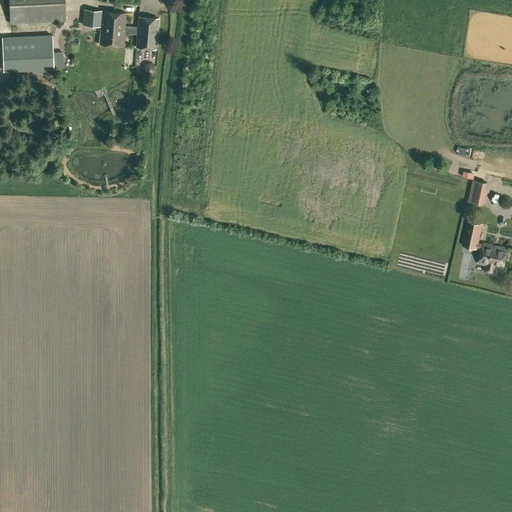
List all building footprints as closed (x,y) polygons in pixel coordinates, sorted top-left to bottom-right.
[(8,0),(10,23),(66,20),(63,0),(8,0)] [(136,46),(156,48),(159,18),(139,17),(138,28),(125,26),(126,13),(84,9),(83,24),(101,26),(99,43),(123,45),(124,35),(129,35),(129,33),(137,34),(136,46)] [(2,37),(3,64),(53,62),(52,35),(2,37)] [(53,67),(64,69),(65,58),(54,57),(53,67)] [(147,77),(151,77),(151,74),(152,73),(153,73),(154,71),(155,70),(155,69),(155,68),(155,66),(154,65),(153,64),(151,63),(149,62),(148,62),(147,63),(145,64),(144,64),(144,66),(143,67),(144,70),(144,71),(145,72),(147,73),(147,77)] [(17,150),(22,163),(34,159),(29,145),(17,150)] [(482,204),(487,182),(475,179),(470,201),(482,204)] [(483,249),(484,243),(479,242),(483,223),(468,220),(463,245),(477,248),(477,247),(483,249)] [(484,243),(483,249),(480,262),(487,264),(486,272),(495,274),(497,266),(502,267),(507,248),(484,243)]
